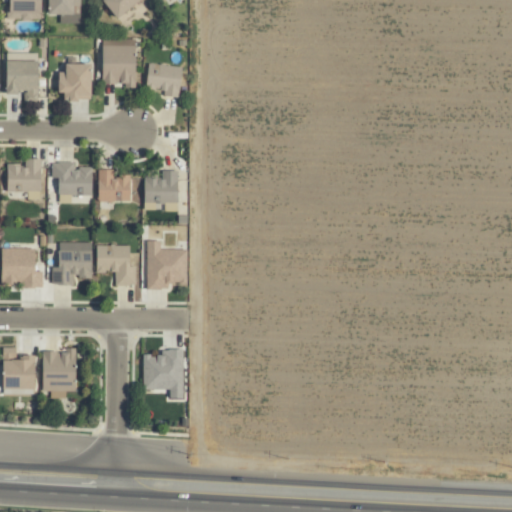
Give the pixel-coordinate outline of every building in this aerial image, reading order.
[(39,0),(7,0),(7,18),(40,18),(39,0)] [(46,0),(46,14),(59,15),(58,22),(78,22),(78,0),(46,0)] [(101,0),(113,18),(139,0),(101,0)] [(100,84),(133,85),(134,43),(101,43),(100,84)] [(4,93),(22,93),(22,100),(37,100),(36,51),(4,52),(4,93)] [(177,96),(180,66),(146,62),(143,88),(160,90),(160,94),(177,96)] [(89,96),(90,63),(64,63),(64,71),(57,71),(56,92),(62,92),(62,100),(78,101),(78,96),(89,96)] [(39,158),(23,158),(23,164),(5,163),(5,191),(26,191),(25,198),(39,199),(39,158)] [(90,167),(73,167),(72,161),(50,161),(50,177),(56,177),(56,194),(90,194),(90,167)] [(128,201),(129,174),(111,174),(112,169),(96,168),(95,200),(128,201)] [(176,170),(160,169),(160,176),(142,175),(142,209),(175,210),(176,170)] [(185,249),(158,248),(158,240),(145,240),(144,288),(166,289),(166,283),(185,283),(185,249)] [(50,284),(71,284),(71,276),(89,277),(90,242),(57,241),(57,266),(51,266),(50,284)] [(134,265),(127,265),(128,245),(94,244),(94,271),(113,271),(113,284),(133,285),(134,265)] [(33,248),(0,246),(0,285),(40,286),(41,270),(33,270),(33,248)] [(33,389),(33,355),(14,355),(14,347),(1,346),(0,388),(33,389)] [(40,350),(41,390),(48,390),(48,398),(64,397),(64,391),(74,390),(73,349),(40,350)] [(181,398),(182,349),(158,349),(158,355),(141,354),(141,388),(167,389),(167,398),(181,398)]
